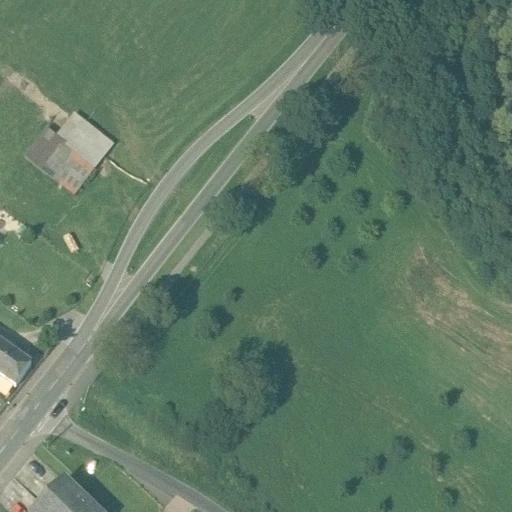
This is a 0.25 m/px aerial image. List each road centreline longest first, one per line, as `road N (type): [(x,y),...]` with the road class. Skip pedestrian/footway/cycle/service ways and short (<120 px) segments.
road 1 (secondary): [(355,0),(177,171),(142,221),(84,343)]
road 2 (secondary): [(84,343),(361,0)]
road 3 (residential): [(33,408),(220,511)]
road 4 (track): [(115,273),(96,262),(115,198),(104,166)]
